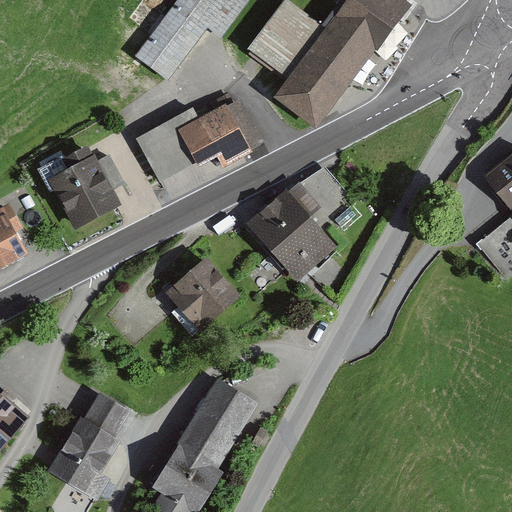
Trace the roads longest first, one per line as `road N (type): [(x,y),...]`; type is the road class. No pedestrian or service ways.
road 1 (tertiary): [(88,263),(421,91),(488,41)]
road 2 (tertiary): [(488,41),(487,90),(325,366)]
road 3 (unclassified): [(325,366),(263,351),(215,371),(147,441),(113,511)]
road 4 (unclassified): [(88,263),(88,294),(0,480)]
road 5 (tertiary): [(325,366),(249,511)]
